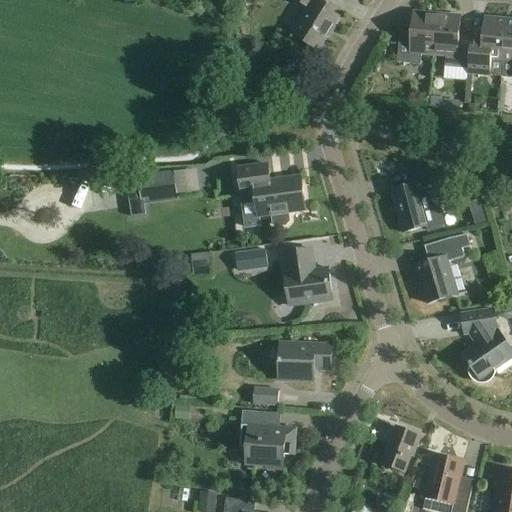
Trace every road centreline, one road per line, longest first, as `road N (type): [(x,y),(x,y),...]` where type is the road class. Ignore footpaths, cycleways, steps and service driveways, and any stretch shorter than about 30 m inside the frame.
road 1 (residential): [(393,358),(329,121),(350,69),(394,0)]
road 2 (residential): [(321,511),(341,438),(393,358)]
road 3 (residential): [(511,440),(439,408),(393,358)]
